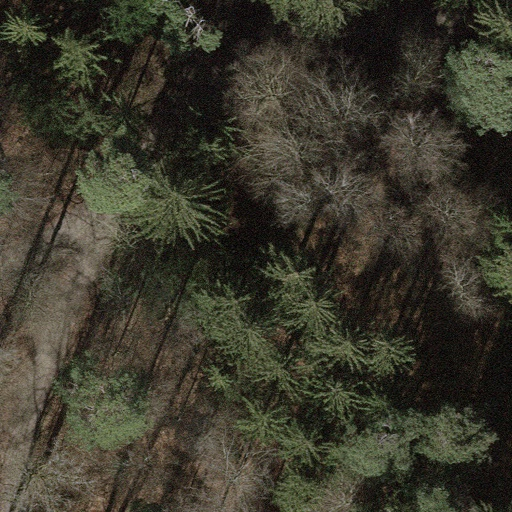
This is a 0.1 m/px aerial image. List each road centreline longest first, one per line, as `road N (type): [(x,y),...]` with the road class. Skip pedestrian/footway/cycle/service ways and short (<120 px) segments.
road 1 (track): [(222,0),(192,72),(99,219),(27,397),(13,511)]
road 2 (track): [(511,26),(398,23),(192,72)]
